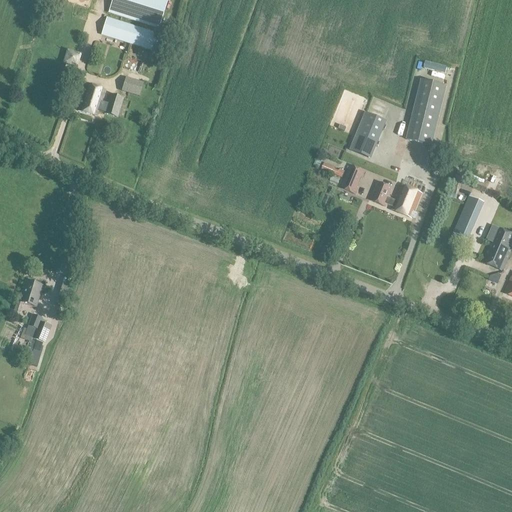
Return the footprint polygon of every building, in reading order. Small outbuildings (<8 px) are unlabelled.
[(113,0),(109,14),(158,29),(167,0),(113,0)] [(166,37),(107,19),(102,35),(161,53),(166,37)] [(134,73),(139,60),(121,53),(116,67),(134,73)] [(126,79),(122,92),(140,97),(144,84),(126,79)] [(447,88),(421,82),(407,141),(434,147),(447,88)] [(77,111),(97,117),(105,91),(86,85),(77,111)] [(104,114),(118,119),(124,99),(110,94),(104,114)] [(366,114),(350,151),(369,159),(384,122),(366,114)] [(382,132),(376,145),(384,148),(389,135),(382,132)] [(319,160),(331,163),(333,157),(320,154),(319,160)] [(336,168),(325,164),(322,170),(343,179),(346,172),(340,170),(339,171),(335,170),(336,168)] [(351,166),(341,189),(354,195),(364,172),(351,166)] [(462,184),(464,178),(455,175),(453,182),(454,182),(451,194),(448,193),(447,198),(456,201),(458,196),(455,195),(459,183),(462,184)] [(389,206),(392,201),(392,200),(388,198),(392,190),(378,184),(371,201),(386,207),(387,205),(389,206)] [(486,189),(475,184),(473,189),(484,194),(486,189)] [(392,201),(389,206),(393,208),(392,210),(416,220),(418,215),(414,213),(422,194),(402,186),(395,203),(392,201)] [(470,197),(456,227),(471,234),(485,204),(470,197)] [(471,234),(456,227),(453,234),(468,241),(471,234)] [(511,250),(511,235),(497,229),(483,263),(503,272),(511,250)] [(489,281),(498,285),(502,276),(498,275),(490,277),(489,281)] [(33,283),(33,282),(29,280),(27,281),(27,282),(26,282),(19,303),(36,308),(42,287),(33,284),(33,283)] [(42,319),(32,315),(28,327),(37,331),(38,331),(41,323),(42,319)] [(6,316),(0,329),(0,341),(11,346),(21,322),(6,316)] [(37,331),(34,339),(33,340),(43,343),(50,326),(41,323),(38,331),(37,331)] [(24,329),(20,339),(29,342),(28,344),(31,345),(31,344),(33,340),(33,339),(34,339),(37,331),(28,327),(27,328),(27,330),(24,329)] [(32,355),(29,365),(37,368),(43,347),(42,347),(43,343),(33,340),(31,344),(31,345),(34,346),(32,355)]
